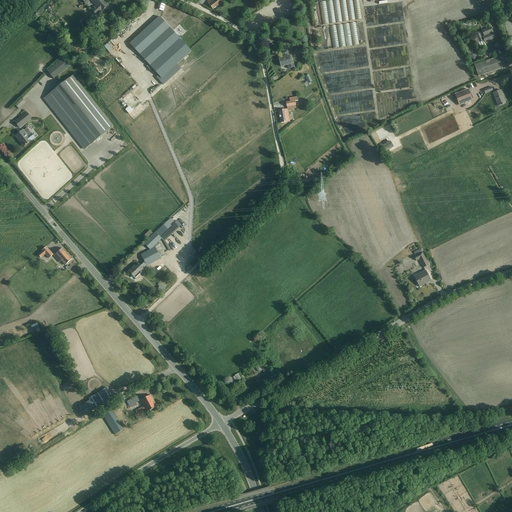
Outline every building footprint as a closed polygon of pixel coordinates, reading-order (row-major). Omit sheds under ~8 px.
[(103,0),(93,0),(92,1),(96,6),(92,10),(97,16),(108,6),(103,0)] [(219,0),(209,0),(207,2),(213,9),(222,3),(219,0)] [(328,21),(364,18),(361,0),(327,0),(326,0),(327,5),(330,4),(331,8),(326,8),(328,21)] [(159,17),(156,20),(130,44),(162,79),(191,52),(159,17)] [(491,40),(495,38),(493,33),(490,27),(482,31),(484,37),(482,38),(486,44),(492,42),(491,40)] [(479,34),(476,36),(473,37),(477,44),(483,42),(479,34)] [(294,67),(291,56),(288,57),(287,53),(282,54),(283,58),(279,59),(281,67),(287,65),(288,69),(294,67)] [(497,58),(492,59),(474,65),(478,77),(501,69),(497,58)] [(70,66),(64,59),(48,72),(53,79),(70,66)] [(44,99),(85,150),(113,127),(72,76),(44,99)] [(469,92),(468,90),(455,94),(457,99),(458,102),(459,105),(472,100),(472,99),(470,96),(471,95),(470,92),(469,93),(469,92)] [(496,92),(493,93),(498,106),(505,104),(500,90),(496,92)] [(286,103),(287,107),(295,105),(295,102),(298,101),(297,97),(289,99),(290,102),(286,103)] [(15,105),(19,109),(25,102),(22,98),(15,105)] [(287,110),(283,110),(278,111),(280,123),(290,122),(287,110)] [(26,113),(19,119),(15,122),(20,128),(31,119),(26,113)] [(35,138),(30,131),(26,135),(23,131),(16,136),(18,139),(19,139),(21,142),(20,142),(24,147),(25,145),(25,146),(26,145),(31,141),(35,138)] [(383,146),(381,147),(385,153),(386,152),(389,151),(394,148),(390,142),(383,146)] [(154,228),(148,233),(151,236),(157,231),(154,228)] [(150,250),(141,255),(145,262),(147,266),(166,256),(160,245),(160,244),(158,242),(161,239),(160,237),(155,233),(144,244),(150,250)] [(49,259),(53,255),(46,247),(42,251),(43,251),(38,255),(41,258),(45,254),(49,259)] [(72,259),(62,249),(54,256),(60,263),(61,261),(65,265),(72,259)] [(422,252),(414,257),(416,261),(419,260),(423,268),(429,265),(422,252)] [(144,270),(138,264),(135,267),(134,266),(128,272),(135,279),(144,270)] [(416,280),(417,283),(419,287),(431,281),(425,271),(414,277),(416,280)] [(85,416),(113,398),(106,388),(89,399),(90,401),(79,407),(85,416)] [(150,395),(146,398),(141,401),(144,406),(136,411),(137,414),(146,410),(147,412),(157,407),(150,395)] [(127,402),(129,407),(139,401),(137,396),(127,402)]
